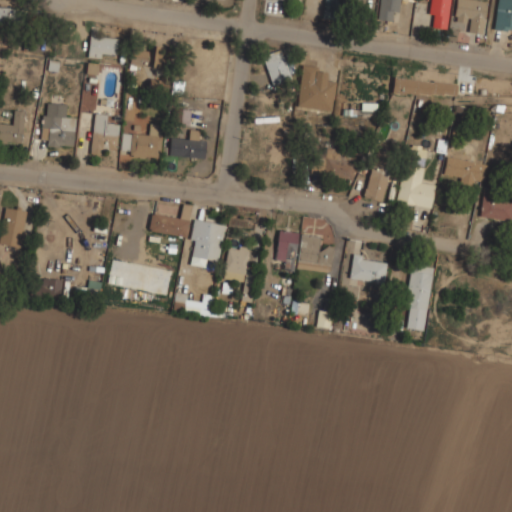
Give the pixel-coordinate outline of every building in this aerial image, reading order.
[(391,22),(392,12),(398,13),(399,0),(379,0),(376,20),(391,22)] [(449,0),(429,0),(427,14),(433,15),(431,27),(445,29),(449,0)] [(487,2),(475,0),(456,0),(453,21),(467,23),(466,32),(481,34),(487,2)] [(511,0),(496,0),(494,28),(511,29),(511,0)] [(14,7),(0,6),(0,23),(14,24),(14,7)] [(88,36),(87,57),(101,58),(101,54),(115,54),(116,38),(88,36)] [(130,46),(129,65),(161,67),(162,47),(130,46)] [(261,54),(270,82),(290,76),(280,48),(261,54)] [(456,85),(393,77),(391,90),(455,98),(456,85)] [(40,139),(46,139),(46,145),(73,146),(74,117),(65,117),(66,104),(46,103),(45,115),(41,115),(40,139)] [(24,110),(13,109),(11,124),(0,122),(0,141),(20,144),(24,110)] [(118,124),(106,123),(107,115),(93,113),(89,154),(98,155),(99,148),(115,150),(118,124)] [(120,133),(120,154),(159,156),(160,124),(148,123),(148,134),(120,133)] [(204,139),(169,138),(168,156),(204,158),(204,139)] [(308,174),(351,180),(355,149),(312,143),(308,174)] [(362,196),(381,201),(393,154),(374,149),(362,196)] [(441,178),(477,183),(480,161),(445,156),(441,178)] [(433,184),(420,182),(423,166),(402,162),(395,201),(429,207),(433,184)] [(510,220),(511,200),(480,196),(478,216),(510,220)] [(189,203),(180,202),(178,215),(149,211),(146,230),(185,236),(189,203)] [(0,220),(0,242),(19,247),(26,208),(3,204),(0,220)] [(185,255),(216,261),(223,223),(192,217),(185,255)] [(298,231),(276,229),(274,258),(283,259),(283,269),(293,270),(293,267),(329,270),(331,245),(320,244),(321,234),(298,232),(298,231)] [(222,278),(243,281),(240,299),(249,301),(253,273),(244,271),(247,246),(226,244),(222,278)] [(382,282),(386,258),(351,253),(347,277),(382,282)] [(431,266),(409,263),(401,327),(423,329),(431,266)] [(28,296),(59,296),(60,278),(40,277),(40,284),(28,283),(28,296)] [(93,294),(92,286),(83,286),(84,294),(93,294)] [(183,313),(210,315),(211,294),(201,294),(201,301),(183,300),(183,313)]
